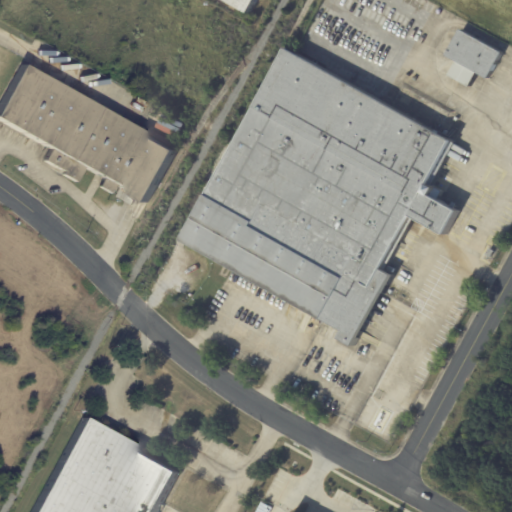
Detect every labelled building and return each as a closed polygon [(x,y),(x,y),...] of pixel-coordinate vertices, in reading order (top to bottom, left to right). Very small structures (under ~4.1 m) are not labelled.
[(228,0),(253,13),(260,0),(228,0)] [(464,30),(505,53),(491,79),(480,73),(472,87),(452,75),(459,61),(449,56),(464,30)] [(184,241),(291,49),(456,141),(355,333),(184,241)] [(0,121),(146,203),(174,150),(21,68),(0,109),(0,121)] [(163,511),(184,475),(85,421),(35,511),(163,511)]
